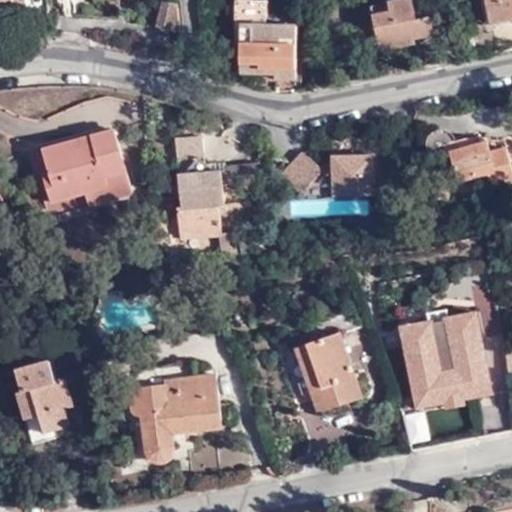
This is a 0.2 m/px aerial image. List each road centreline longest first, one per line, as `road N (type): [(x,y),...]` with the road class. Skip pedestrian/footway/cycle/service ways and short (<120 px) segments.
road 1 (residential): [(511,70),(306,116),(110,70),(0,73)]
road 2 (residential): [(120,511),(511,448)]
